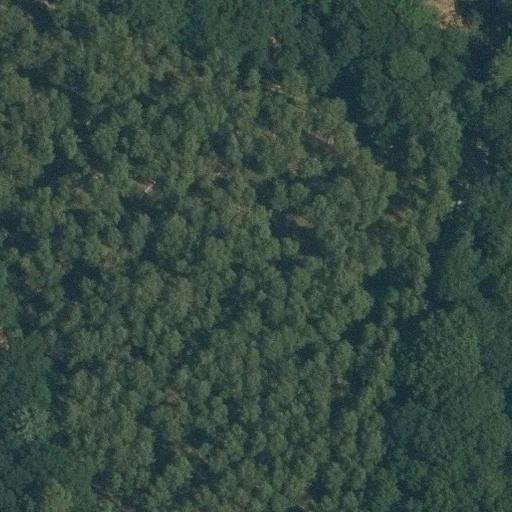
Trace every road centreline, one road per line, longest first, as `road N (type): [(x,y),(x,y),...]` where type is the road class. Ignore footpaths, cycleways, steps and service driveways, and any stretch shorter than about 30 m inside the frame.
road 1 (track): [(474,161),(374,511)]
road 2 (track): [(468,152),(360,0)]
